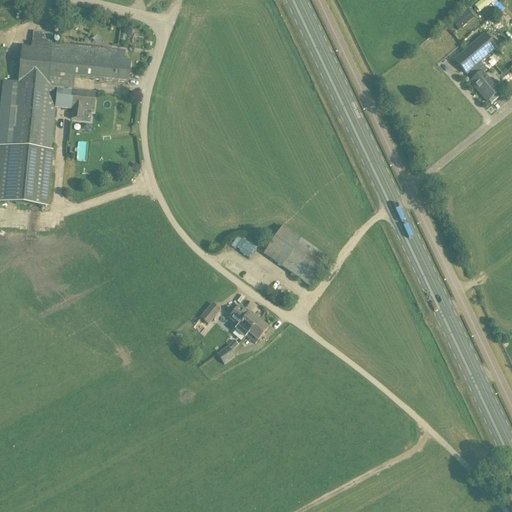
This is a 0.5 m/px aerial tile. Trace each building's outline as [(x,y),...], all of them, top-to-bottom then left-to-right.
[(461,14),(452,22),(458,30),(467,23),(461,14)] [(491,30),(460,56),(454,62),(465,75),(467,74),(471,79),(483,69),(479,64),(502,43),(491,30)] [(57,90),(71,91),(72,78),(128,84),(130,62),(123,62),(124,52),(48,45),(48,37),(36,36),(35,43),(22,42),(11,148),(0,147),(0,204),(45,209),(51,152),(55,109),(57,90)] [(483,69),(471,79),(472,80),(469,83),(486,103),(498,92),(483,74),(486,72),(483,69)] [(511,69),(502,78),(509,87),(511,84),(511,69)] [(95,94),(71,91),(57,90),(55,109),(71,110),(70,120),(83,122),(84,112),(93,113),(95,94)] [(282,228),(265,252),(263,255),(281,267),(300,240),(282,228)] [(281,267),(310,288),(329,261),(300,240),(281,267)] [(212,306),(193,328),(200,334),(219,311),(212,306)] [(245,339),(246,338),(247,339),(247,338),(246,337),(259,322),(249,314),(247,317),(237,309),(229,319),(238,327),(235,331),(245,339)] [(257,343),(268,329),(259,322),(246,337),(247,338),(247,339),(255,346),(257,343)] [(234,342),(228,347),(216,355),(223,366),(235,358),(231,352),(238,346),(234,342)]
